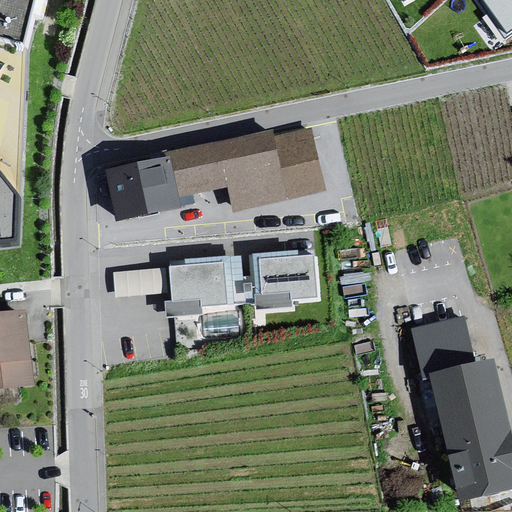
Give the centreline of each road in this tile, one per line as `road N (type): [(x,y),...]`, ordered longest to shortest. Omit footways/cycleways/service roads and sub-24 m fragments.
road 1 (residential): [(76,147),(214,130),(511,69)]
road 2 (residential): [(79,511),(76,147)]
road 3 (track): [(409,291),(396,295),(396,308),(414,453)]
road 4 (residential): [(76,147),(111,0)]
